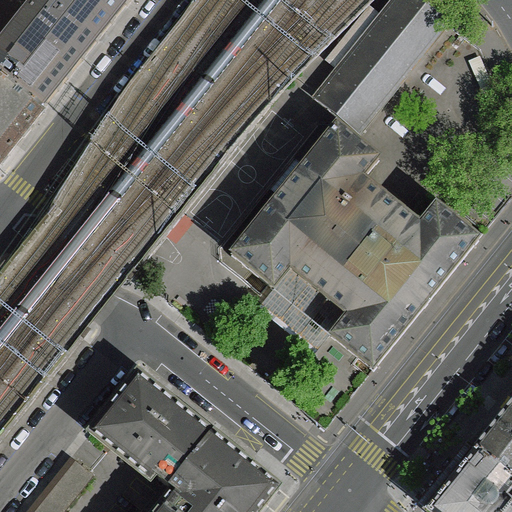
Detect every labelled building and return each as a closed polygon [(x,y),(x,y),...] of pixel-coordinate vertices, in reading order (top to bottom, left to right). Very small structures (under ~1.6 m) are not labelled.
[(133,0),(37,0),(0,46),(0,76),(1,77),(44,111),(133,0)] [(338,71),(316,99),(362,135),(450,25),(419,0),(395,0),(383,16),(338,71)] [(338,71),(383,16),(371,7),(325,62),(338,71)] [(0,166),(44,111),(1,77),(0,78),(0,166)] [(375,371),(478,242),(437,209),(422,228),(363,181),(379,162),(337,129),(234,258),(275,291),(291,272),(349,318),(334,338),(375,371)] [(169,488),(212,435),(138,376),(91,434),(151,483),(155,477),(169,488)] [(511,408),(478,450),(511,477),(511,408)] [(175,492),(164,506),(171,511),(260,511),(280,488),(212,435),(169,488),(175,492)] [(511,491),(511,477),(478,450),(428,511),(507,511),(511,507),(511,503),(506,499),(511,491)] [(66,511),(95,477),(72,458),(28,511),(66,511)]
